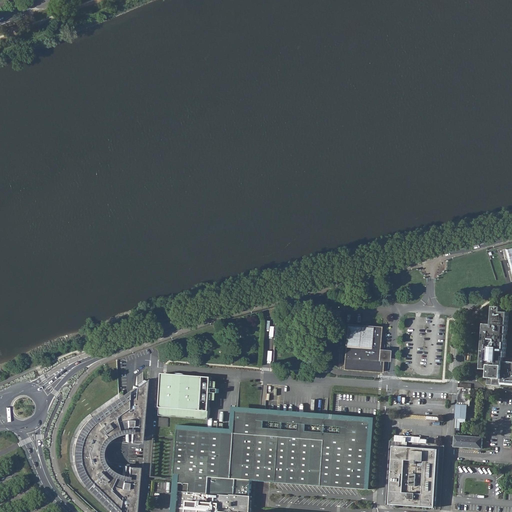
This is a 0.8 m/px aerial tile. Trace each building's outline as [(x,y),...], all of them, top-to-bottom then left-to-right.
[(502,308),(493,308),(492,325),(484,325),(481,370),(488,370),(488,378),(494,379),(494,385),(501,385),(501,384),(511,384),(511,362),(504,362),(504,358),(505,358),(509,313),(501,312),(502,308)] [(345,325),(342,371),(381,373),(382,361),(377,361),(378,349),(380,328),(370,327),(370,328),(361,328),(362,326),(345,325)] [(378,349),(377,361),(382,361),(388,361),(389,349),(378,349)] [(162,377),(159,415),(208,419),(210,399),(210,392),(216,393),(219,393),(219,389),(217,388),(211,388),(211,381),(162,377)] [(130,441),(139,442),(143,380),(133,387),(133,391),(126,395),(126,388),(89,414),(83,420),(80,424),(78,426),(76,429),(74,433),(72,437),(71,443),(70,449),(70,457),(71,465),(74,474),(80,484),(90,494),(108,511),(134,511),(138,468),(128,467),(128,466),(124,466),(122,477),(119,477),(116,477),(115,476),(110,474),(106,472),(102,469),(100,466),(98,462),(96,457),(96,452),(96,448),(98,444),(101,439),(107,434),(114,431),(119,430),(125,430),(126,442),(130,442),(130,441)] [(472,385),(459,384),(457,419),(456,430),(460,431),(461,423),(466,423),(466,420),(467,420),(468,406),(470,406),(472,385)] [(250,511),(253,480),(371,489),(376,420),(236,410),(235,428),(235,429),(178,425),(171,511),(250,511)] [(454,436),(454,447),(483,450),(484,438),(454,436)] [(395,442),(391,505),(435,508),(440,445),(395,442)]
